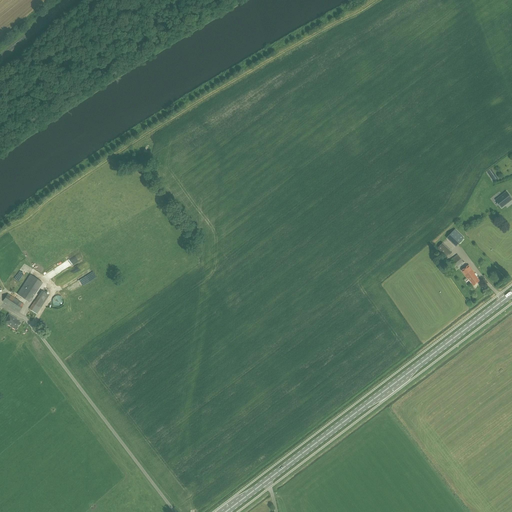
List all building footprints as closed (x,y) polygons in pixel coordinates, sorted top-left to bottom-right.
[(502,97),(493,101),(496,106),(504,101),(502,97)] [(511,200),(506,193),(496,201),(502,208),(511,200)] [(506,221),(511,217),(511,208),(502,215),(506,221)] [(452,243),(464,239),(461,231),(458,232),(457,229),(448,233),(452,243)] [(446,257),(451,251),(442,243),(437,248),(446,257)] [(64,261),(67,268),(82,261),(79,254),(64,261)] [(455,270),(464,263),(458,254),(448,262),(455,270)] [(76,271),(80,275),(88,266),(84,262),(76,271)] [(60,265),(47,274),(51,279),(64,270),(60,265)] [(474,285),(480,281),(474,274),(475,273),(469,265),(461,270),(468,279),(469,278),(474,285)] [(23,269),(16,276),(20,280),(27,273),(23,269)] [(30,302),(43,282),(40,281),(31,275),(18,294),(30,302)] [(90,275),(68,285),(72,291),(93,281),(90,275)] [(37,314),(49,295),(42,291),(30,309),(37,314)] [(19,312),(24,305),(8,294),(3,301),(19,312)] [(16,319),(9,314),(4,322),(16,330),(20,323),(16,320),(16,319)]
